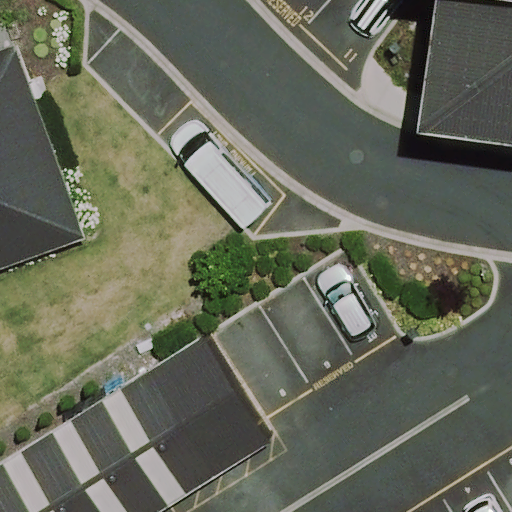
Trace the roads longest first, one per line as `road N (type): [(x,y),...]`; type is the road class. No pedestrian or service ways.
road 1 (residential): [(511,240),(444,234),(159,0)]
road 2 (residential): [(511,381),(422,463),(338,511)]
